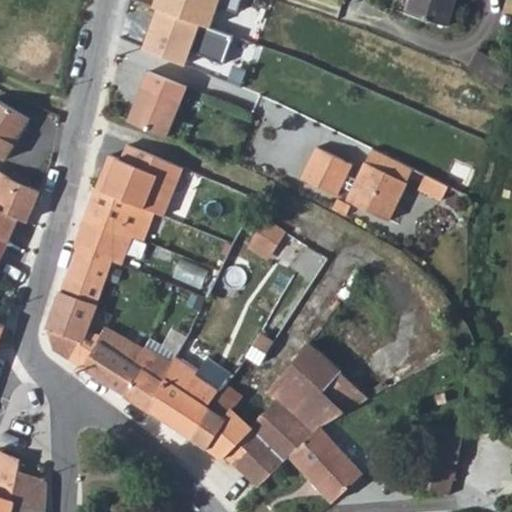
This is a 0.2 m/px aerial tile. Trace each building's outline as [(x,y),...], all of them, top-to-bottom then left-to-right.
[(154,0),(151,9),(156,11),(209,30),(217,5),(236,12),(240,0),(154,0)] [(412,0),(408,15),(449,27),(456,0),(412,0)] [(209,30),(156,11),(141,50),(185,65),(191,51),(225,64),(232,38),(209,30)] [(481,50),(470,68),(499,84),(509,66),(481,50)] [(511,74),(511,66),(509,66),(499,84),(506,87),(511,74)] [(168,137),(188,86),(147,70),(128,120),(168,137)] [(0,156),(6,160),(30,120),(0,101),(0,156)] [(386,153),(374,147),(367,160),(366,160),(358,177),(349,173),(354,163),(318,145),(303,177),(339,194),(344,183),(353,187),(348,198),(391,219),(409,180),(408,180),(415,167),(386,153)] [(184,170),(127,146),(121,160),(110,155),(95,197),(154,216),(164,219),(184,170)] [(436,177),(428,173),(422,187),(444,198),(450,185),(447,183),(436,177)] [(7,176),(0,191),(0,205),(19,216),(27,221),(39,190),(7,176)] [(95,197),(85,220),(129,235),(143,239),(154,216),(95,197)] [(352,205),(339,198),(334,208),(347,215),(352,205)] [(0,236),(7,241),(19,216),(0,205),(0,236)] [(249,245),(270,258),(289,229),(268,215),(249,245)] [(76,248),(59,291),(96,305),(112,260),(120,263),(129,235),(85,220),(74,246),(76,248)] [(164,287),(171,289),(173,283),(167,281),(164,287)] [(90,318),(96,305),(59,291),(46,326),(51,348),(84,368),(125,394),(139,372),(133,368),(142,354),(103,331),(99,338),(85,329),(90,318)] [(316,345),(270,390),(277,398),(313,432),(321,426),(365,392),(316,345)] [(175,362),(144,351),(142,354),(133,368),(139,372),(125,394),(150,410),(175,362)] [(198,371),(175,361),(175,362),(150,410),(179,428),(225,457),(227,454),(257,486),(269,473),(289,453),(302,442),(313,432),(277,398),(263,413),(242,396),(233,406),(221,393),(224,389),(195,377),(198,371)] [(364,469),(321,426),(313,432),(302,442),(289,453),(334,498),(364,469)] [(425,436),(422,452),(458,461),(462,445),(425,436)] [(0,496),(15,502),(46,511),(47,511),(47,480),(19,471),(20,459),(14,457),(0,451),(0,496)] [(413,484),(450,494),(458,461),(422,452),(413,484)] [(12,511),(15,502),(0,496),(0,511),(12,511)] [(46,511),(15,502),(12,511),(46,511)]
